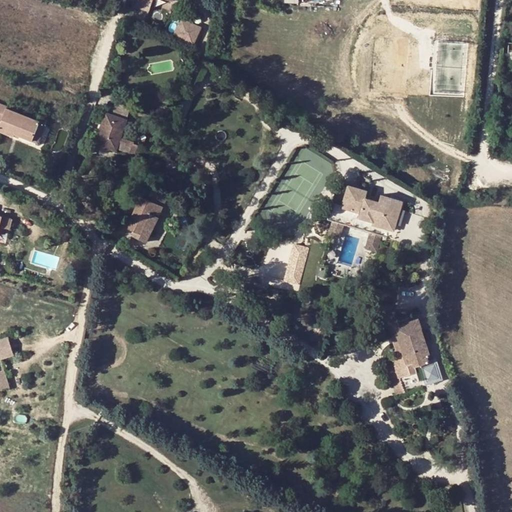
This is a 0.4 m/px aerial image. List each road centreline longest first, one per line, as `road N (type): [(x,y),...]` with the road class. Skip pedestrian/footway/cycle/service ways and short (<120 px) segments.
road 1 (track): [(57,511),(98,238)]
road 2 (unclassified): [(497,0),(482,159),(511,164)]
